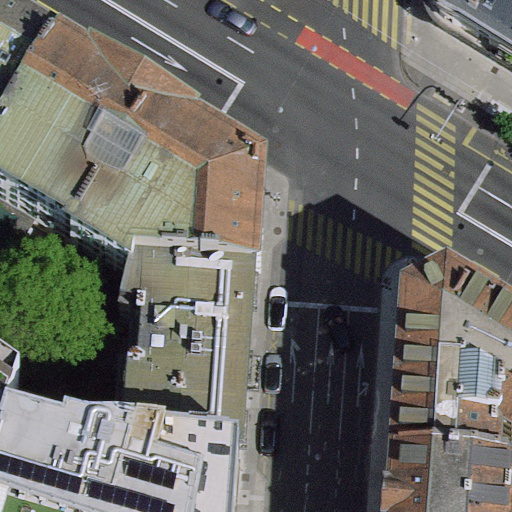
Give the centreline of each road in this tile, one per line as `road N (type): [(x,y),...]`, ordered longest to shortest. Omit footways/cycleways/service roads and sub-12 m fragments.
road 1 (tertiary): [(325,511),(343,128)]
road 2 (secondary): [(130,0),(343,128)]
road 3 (secondary): [(343,128),(511,230)]
road 4 (tertiary): [(343,128),(339,0)]
